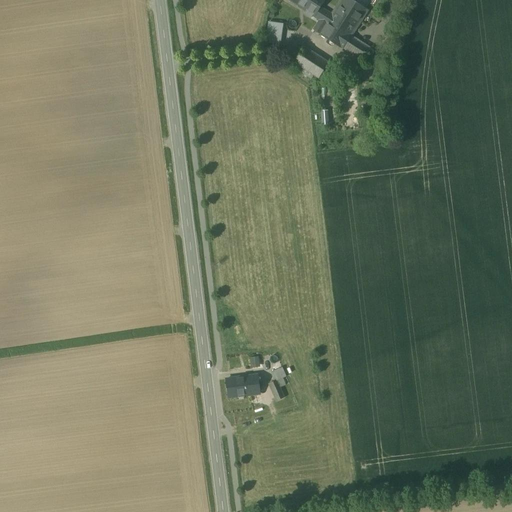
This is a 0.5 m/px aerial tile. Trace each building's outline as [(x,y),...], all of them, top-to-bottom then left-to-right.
[(325,0),(324,0),(290,0),(306,10),(305,12),(326,25),(327,26),(332,17),(333,17),(320,9),(325,0)] [(342,0),(333,17),(332,17),(327,26),(326,25),(320,34),(343,49),(351,37),(354,30),(356,32),(358,28),(357,27),(367,12),(348,0),(342,0)] [(267,42),(282,43),(282,22),(268,22),(267,42)] [(371,49),(351,37),(343,49),(363,61),(371,49)] [(304,48),(295,62),(301,67),(310,52),(304,48)] [(328,63),(310,52),(301,67),(318,78),(328,63)] [(251,368),(260,366),(259,356),(250,357),(251,368)] [(282,368),(271,372),(275,381),(277,380),(277,381),(286,377),(282,368)] [(257,376),(227,380),(229,399),(252,396),(251,385),(258,384),(257,376)] [(275,381),(269,384),(272,390),(280,387),(277,381),(277,380),(275,381)] [(258,384),(251,385),(252,396),(253,404),(261,402),(258,384)] [(280,387),(272,390),(275,397),(283,394),(280,387)]
